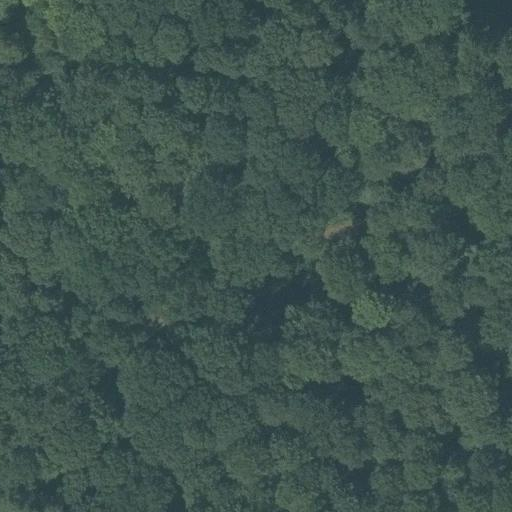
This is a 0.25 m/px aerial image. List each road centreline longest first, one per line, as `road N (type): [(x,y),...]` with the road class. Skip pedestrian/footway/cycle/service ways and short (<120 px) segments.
road 1 (track): [(0,418),(220,274),(357,226),(511,198)]
road 2 (unknown): [(0,325),(125,511)]
road 3 (unknown): [(125,0),(98,48),(58,81),(0,103)]
